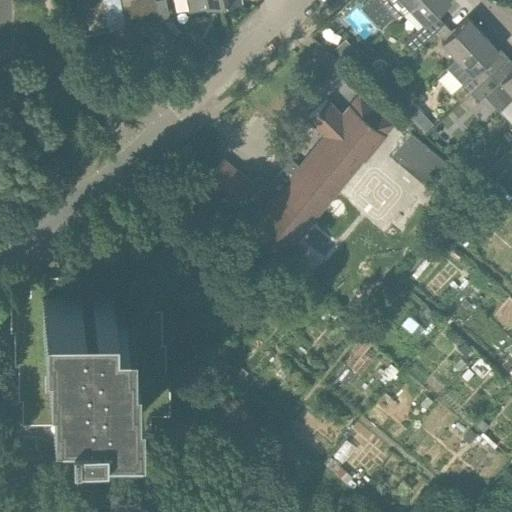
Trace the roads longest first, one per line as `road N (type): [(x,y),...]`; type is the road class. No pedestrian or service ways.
road 1 (residential): [(130,159),(277,19)]
road 2 (residential): [(0,255),(130,159)]
